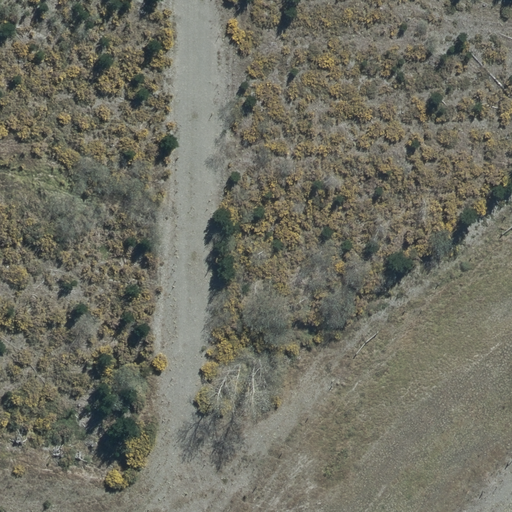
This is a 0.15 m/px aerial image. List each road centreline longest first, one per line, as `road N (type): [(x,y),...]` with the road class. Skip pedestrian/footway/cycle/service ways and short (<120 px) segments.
road 1 (track): [(190,0),(181,511)]
road 2 (track): [(202,511),(341,338),(477,217),(511,196)]
